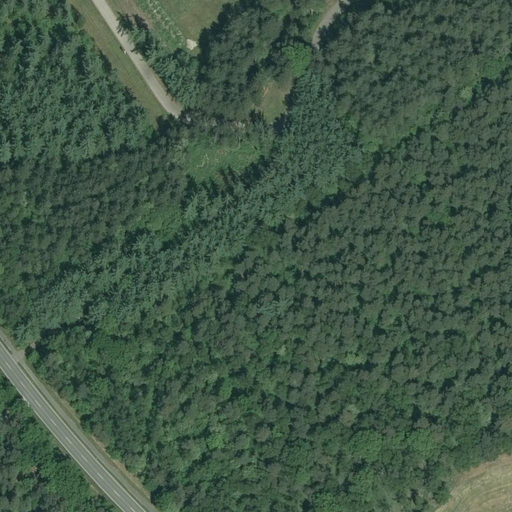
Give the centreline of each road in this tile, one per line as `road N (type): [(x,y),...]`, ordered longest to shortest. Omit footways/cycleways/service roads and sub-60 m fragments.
road 1 (track): [(82,314),(140,340),(511,56)]
road 2 (track): [(9,365),(82,314),(257,222),(289,187),(301,156),(315,42)]
road 3 (residential): [(106,0),(184,85),(279,100),(295,86),(324,24),(350,0)]
road 4 (primary): [(137,511),(0,354)]
